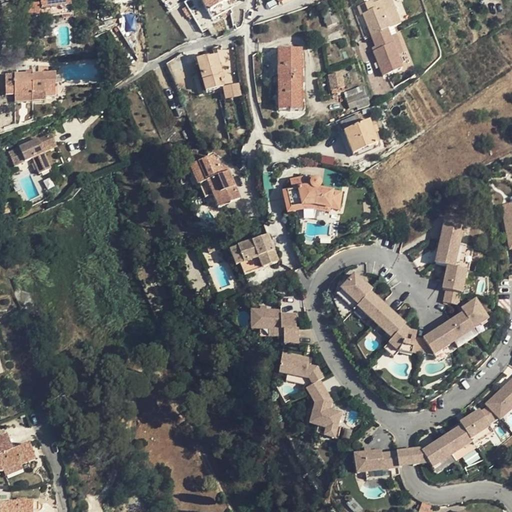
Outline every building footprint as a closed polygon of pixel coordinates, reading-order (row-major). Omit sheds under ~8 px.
[(202,0),(212,20),(221,14),(225,12),(232,8),(228,0),(202,0)] [(367,16),(374,37),(385,33),(393,31),(404,26),(394,0),(391,0),(376,6),(375,3),(360,8),(363,17),(367,16)] [(27,13),(37,13),(38,2),(27,3),(27,13)] [(329,3),(318,6),(326,29),(337,25),(329,3)] [(188,6),(183,9),(189,19),(194,16),(188,6)] [(395,38),(393,31),(385,33),(388,41),(395,38)] [(405,71),(400,56),(397,47),(403,45),(400,37),(395,38),(388,41),(385,33),(374,37),(378,48),(380,53),(377,54),(383,71),(391,68),(393,76),(405,71)] [(406,54),(403,45),(397,47),(400,56),(406,54)] [(301,52),(278,52),(279,112),(301,111),(301,52)] [(222,88),(220,79),(218,75),(221,74),(216,56),(208,58),(207,56),(196,59),(206,92),(222,88)] [(39,74),(32,74),(32,76),(27,77),(26,75),(25,74),(5,74),(5,94),(14,95),(14,97),(32,97),(33,95),(44,94),(44,99),(54,99),(54,85),(56,84),(56,74),(45,74),(45,65),(38,65),(39,74)] [(341,75),(328,77),(331,92),(344,89),(341,75)] [(353,115),(370,110),(362,88),(346,93),(353,115)] [(377,107),(371,109),(373,115),(383,111),(380,106),(377,107)] [(341,125),(344,134),(363,126),(360,118),(341,125)] [(368,124),(363,126),(344,134),(353,156),(377,147),(373,137),(372,133),(368,124)] [(51,135),(37,141),(30,144),(8,153),(14,166),(33,159),(39,175),(63,165),(51,135)] [(191,166),(200,185),(207,182),(213,194),(219,208),(240,199),(226,167),(221,169),(218,163),(216,163),(213,157),(191,166)] [(294,193),(283,195),(286,210),(316,206),(330,209),(331,205),(340,207),(342,195),(319,189),(320,186),(320,183),(318,181),(315,181),(311,181),(312,185),(304,186),(303,183),(292,185),(294,193)] [(205,198),(213,194),(207,182),(200,185),(205,198)] [(8,204),(1,205),(2,215),(10,214),(8,204)] [(316,206),(286,210),(287,216),(316,211),(329,214),(330,209),(316,206)] [(511,206),(502,209),(508,246),(511,245),(511,206)] [(266,222),(265,207),(250,212),(251,227),(266,222)] [(465,222),(446,218),(445,224),(443,230),(441,242),(459,247),(465,222)] [(232,265),(237,264),(256,258),(259,269),(275,264),(267,236),(227,248),(232,265)] [(220,240),(206,245),(209,253),(223,248),(220,240)] [(459,247),(441,242),(436,265),(448,268),(454,269),(459,247)] [(467,248),(459,247),(454,269),(462,271),(467,248)] [(259,270),(259,269),(256,258),(237,264),(241,276),(259,270)] [(454,269),(448,268),(447,273),(446,279),(443,291),(446,292),(461,295),(462,295),(467,272),(462,271),(454,269)] [(362,285),(354,277),(341,291),(358,307),(370,295),(371,293),(367,289),(362,285)] [(358,307),(341,291),(335,296),(353,313),(356,309),(358,307)] [(461,295),(446,292),(444,299),(459,303),(461,295)] [(387,311),(370,295),(358,307),(356,309),(373,326),(387,311)] [(459,303),(444,299),(443,304),(458,307),(459,303)] [(475,302),(461,312),(463,315),(473,331),(488,321),(475,302)] [(276,311),(250,312),(250,332),(259,331),(277,331),(276,311)] [(404,327),(387,311),(373,326),(390,342),(402,329),(404,327)] [(294,314),(279,315),(280,345),(297,345),(297,329),(294,329),(294,314)] [(463,315),(443,328),(453,344),(473,331),(463,315)] [(428,338),(422,341),(425,345),(432,357),(453,344),(443,328),(432,335),(430,333),(427,336),(428,338)] [(408,334),(402,329),(390,342),(388,345),(394,351),(406,351),(406,353),(421,356),(422,349),(423,346),(425,345),(422,341),(414,339),(415,334),(408,334)] [(277,331),(259,331),(259,339),(277,339),(277,331)] [(473,331),(453,344),(457,350),(477,338),(473,331)] [(388,345),(382,351),(388,357),(394,351),(388,345)] [(422,349),(421,356),(432,357),(425,345),(423,346),(422,349)] [(308,356),(280,355),(280,375),(288,375),(307,376),(307,363),(308,356)] [(317,366),(307,363),(307,376),(309,376),(314,384),(320,381),(324,378),(317,366)] [(306,383),(303,383),(306,389),(314,384),(309,376),(307,376),(306,383)] [(330,398),(320,381),(314,384),(306,389),(315,403),(309,424),(317,426),(335,432),(340,414),(329,410),(323,409),(325,401),(330,398)] [(511,381),(486,406),(488,408),(498,419),(499,421),(511,408),(511,381)] [(43,402),(40,395),(33,397),(35,404),(43,402)] [(330,398),(325,401),(323,409),(329,410),(332,400),(330,398)] [(488,408),(481,414),(489,427),(498,419),(488,408)] [(480,412),(460,425),(462,428),(471,442),(490,429),(489,427),(481,414),(480,412)] [(459,423),(449,430),(451,434),(462,428),(460,425),(459,423)] [(335,432),(317,426),(315,433),(336,440),(339,433),(335,432)] [(451,434),(442,440),(453,458),(473,445),(471,442),(462,428),(451,434)] [(490,429),(471,442),(473,445),(475,448),(494,436),(490,429)] [(0,465),(2,465),(1,464),(0,459),(0,453),(12,449),(6,435),(0,437),(0,465)] [(422,453),(418,453),(419,464),(418,465),(418,466),(427,465),(431,471),(453,458),(442,440),(430,447),(425,450),(422,453)] [(34,459),(31,450),(30,448),(30,443),(12,449),(0,453),(0,459),(1,464),(2,465),(3,471),(20,465),(34,459)] [(381,451),(354,453),(355,473),(363,472),(382,470),(383,477),(390,476),(389,469),(398,468),(396,454),(381,455),(381,451)] [(418,452),(396,454),(398,468),(418,466),(418,465),(419,464),(418,453),(418,452)] [(3,471),(5,477),(22,471),(20,465),(3,471)] [(398,468),(389,469),(390,476),(399,475),(398,468)] [(382,470),(363,472),(364,479),(383,477),(382,470)] [(0,506),(0,511),(39,511),(39,503),(26,504),(15,505),(0,506)]
